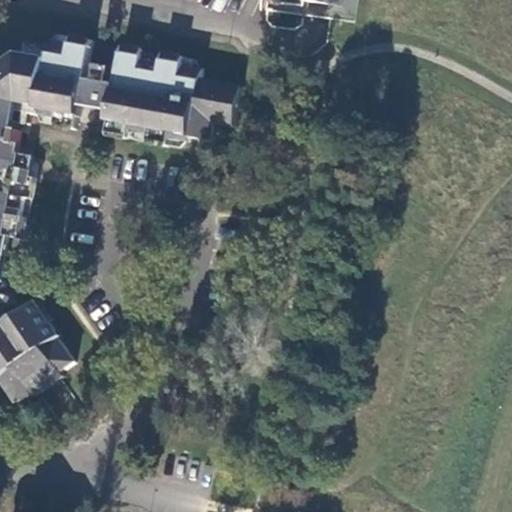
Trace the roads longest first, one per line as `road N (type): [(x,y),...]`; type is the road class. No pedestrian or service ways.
road 1 (residential): [(269,37),(244,23),(115,0)]
road 2 (residential): [(90,479),(95,446),(173,391),(178,365)]
